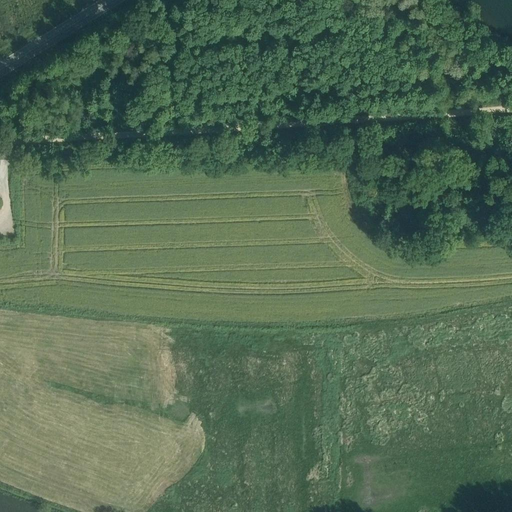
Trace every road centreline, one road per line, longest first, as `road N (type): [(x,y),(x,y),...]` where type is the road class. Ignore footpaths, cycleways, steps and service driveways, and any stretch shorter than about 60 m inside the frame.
road 1 (track): [(2,144),(511,108)]
road 2 (secondary): [(0,70),(110,0)]
